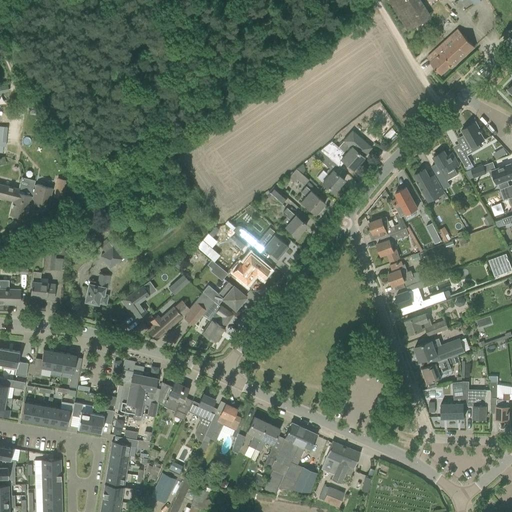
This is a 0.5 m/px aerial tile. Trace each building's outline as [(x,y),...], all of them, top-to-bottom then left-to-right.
[(421,0),(388,0),(406,32),(431,18),(421,0)] [(431,62),(430,63),(441,75),(453,64),(454,66),(474,47),(458,29),(427,58),(431,62)] [(380,124),(386,119),(379,108),(372,113),(380,124)] [(459,131),(462,137),(455,141),(462,152),(469,148),(472,153),(479,149),(476,145),(482,141),(478,134),(479,133),(473,124),(459,131)] [(391,128),(382,136),(387,141),(395,133),(391,128)] [(329,158),(334,162),(339,167),(344,162),(353,169),(363,157),(371,148),(352,131),(343,141),(351,147),(345,154),(338,148),(329,158)] [(503,147),(498,151),(501,156),(506,153),(503,147)] [(315,157),(327,167),(332,161),(320,151),(315,157)] [(454,168),(459,165),(452,153),(447,156),(444,151),(433,157),(437,163),(431,167),(444,189),(450,186),(447,181),(457,175),(454,168)] [(463,153),(457,157),(464,169),(470,166),(463,153)] [(492,171),(497,184),(511,178),(511,167),(511,164),(492,171)] [(486,173),(483,165),(471,170),(474,178),(486,173)] [(322,183),(326,186),(333,192),(334,191),(336,191),(339,188),(338,186),(344,180),(330,168),(326,173),(322,170),(316,177),(322,182),(322,183)] [(296,179),(303,186),(308,180),(296,169),(288,177),(294,182),(296,179)] [(444,192),(434,175),(430,178),(425,169),(414,175),(421,187),(421,186),(429,201),(439,195),(444,192)] [(55,188),(53,197),(63,200),(67,181),(66,181),(57,179),(55,188)] [(29,204),(47,208),(52,190),(35,186),(34,190),(20,186),(19,189),(0,184),(0,197),(13,201),(10,215),(25,219),(29,204)] [(511,184),(500,189),(504,200),(511,197),(511,184)] [(268,193),(282,205),(287,199),(273,187),(268,193)] [(325,203),(306,187),(300,193),(305,198),(301,203),(314,215),(316,213),(318,215),(323,209),(321,207),(325,203)] [(395,193),(398,198),(392,201),(398,213),(409,207),(412,214),(417,211),(418,214),(424,210),(418,198),(413,201),(406,188),(395,193)] [(287,215),(285,217),(280,223),(296,237),(306,225),(286,208),(283,212),(287,215)] [(389,234),(406,228),(403,221),(398,214),(395,215),(398,224),(391,227),(386,216),(369,223),(373,234),(378,233),(380,238),(389,234)] [(511,215),(502,219),(504,225),(511,223),(511,225),(511,215)] [(171,216),(156,228),(162,236),(177,225),(171,216)] [(488,216),(483,219),(487,226),(491,223),(488,216)] [(432,223),(426,226),(435,244),(441,240),(432,223)] [(441,238),(441,237),(444,243),(451,239),(444,227),(437,231),(441,238)] [(237,235),(246,243),(253,249),(258,242),(242,228),(237,235)] [(406,228),(389,234),(392,241),(393,242),(395,241),(395,240),(408,235),(406,228)] [(242,249),(246,243),(237,235),(235,234),(230,239),(242,249)] [(263,248),(270,253),(277,260),(288,247),(273,235),(263,248)] [(459,238),(458,238),(461,246),(467,244),(464,236),(459,238)] [(201,240),(196,247),(213,261),(219,255),(201,240)] [(377,244),(381,256),(387,253),(390,261),(398,258),(395,250),(393,251),(389,240),(377,244)] [(101,256),(109,268),(121,259),(109,243),(101,248),(105,253),(101,256)] [(267,277),(271,270),(263,266),(249,253),(238,265),(236,263),(230,270),(238,277),(246,284),(252,277),(250,275),(255,271),(262,277),(264,275),(267,277)] [(511,269),(506,253),(488,260),(495,277),(511,270),(511,269)] [(44,269),(54,270),(55,255),(46,254),(44,269)] [(2,273),(27,274),(28,261),(3,259),(2,273)] [(178,261),(174,266),(178,269),(182,265),(178,261)] [(394,285),(396,290),(418,282),(424,280),(435,276),(432,267),(412,274),(411,270),(408,272),(405,264),(403,265),(401,261),(391,265),(393,272),(388,274),(392,286),(394,285)] [(30,295),(45,297),(44,299),(53,300),(55,285),(47,284),(47,283),(40,282),(41,273),(33,272),(32,282),(30,295)] [(103,294),(107,276),(99,274),(97,282),(89,281),(85,301),(98,304),(98,303),(106,305),(108,295),(103,294)] [(174,294),(182,286),(177,280),(168,288),(174,294)] [(202,292),(218,305),(223,299),(235,309),(240,304),(241,304),(245,299),(244,298),(246,297),(228,282),(218,293),(208,285),(202,292)] [(150,295),(143,285),(121,301),(128,311),(130,310),(131,311),(136,319),(146,312),(139,302),(150,295)] [(408,291),(396,296),(403,315),(446,299),(446,298),(444,292),(443,291),(430,296),(431,298),(423,301),(418,287),(408,291)] [(0,303),(19,305),(20,289),(0,288),(0,303)] [(457,299),(455,302),(456,305),(459,306),(461,306),(463,305),(465,302),(464,299),(461,298),(459,298),(457,299)] [(195,324),(206,310),(197,303),(184,319),(192,326),(194,323),(195,324)] [(211,320),(203,333),(203,332),(202,333),(214,341),(223,328),(232,314),(220,306),(216,313),(214,311),(209,319),(211,320)] [(181,317),(172,307),(160,318),(157,315),(149,322),(153,325),(146,331),(155,341),(181,317)] [(426,328),(429,336),(448,329),(444,320),(431,325),(427,313),(425,314),(405,321),(410,334),(426,328)] [(432,341),(430,341),(415,347),(420,361),(427,359),(429,365),(435,363),(447,358),(450,357),(458,354),(464,352),(460,339),(445,345),(446,346),(435,350),(432,341)] [(18,361),(19,352),(0,348),(0,364),(16,367),(14,375),(25,377),(28,363),(18,361)] [(43,349),(41,359),(35,358),(32,375),(40,376),(41,367),(51,369),(54,351),(43,349)] [(54,351),(51,369),(62,371),(65,353),(54,351)] [(62,371),(73,373),(76,355),(65,353),(62,371)] [(458,354),(450,357),(453,364),(459,361),(458,354)] [(435,363),(422,368),(428,383),(441,378),(439,373),(451,368),(447,358),(435,363)] [(148,376),(157,378),(158,368),(124,359),(120,381),(123,382),(130,383),(132,373),(142,375),(143,372),(148,373),(148,376)] [(329,379),(333,379),(338,381),(340,374),(331,371),(329,379)] [(148,373),(143,372),(142,375),(132,373),(130,383),(123,382),(117,410),(139,414),(143,397),(152,399),(153,392),(154,392),(157,378),(148,376),(148,373)] [(0,396),(5,398),(8,386),(23,389),(24,382),(1,378),(0,383),(0,396)] [(175,412),(173,416),(183,420),(185,414),(185,415),(192,401),(185,397),(188,388),(174,382),(163,406),(175,412)] [(453,404),(441,404),(441,418),(457,417),(464,417),(464,407),(464,404),(462,404),(461,382),(451,383),(453,404)] [(475,390),(469,390),(469,382),(462,382),(464,403),(468,404),(467,406),(474,406),(473,418),(485,419),(486,410),(491,410),(491,404),(491,396),(490,390),(490,391),(485,390),(484,390),(484,395),(474,395),(475,390)] [(491,396),(491,404),(496,404),(496,419),(508,420),(509,407),(507,407),(507,401),(509,401),(509,393),(503,393),(503,399),(497,399),(497,382),(491,382),(491,396)] [(199,432),(204,434),(204,435),(214,414),(209,412),(215,399),(203,394),(198,404),(192,402),(189,409),(206,417),(205,420),(199,432)] [(0,415),(8,417),(10,410),(3,409),(5,398),(0,396),(0,415)] [(142,440),(148,441),(156,402),(150,401),(142,440)] [(33,404),(24,402),(21,419),(30,421),(33,404)] [(71,416),(79,417),(77,429),(89,431),(92,413),(80,411),(81,404),(73,402),(71,416)] [(33,404),(30,421),(39,422),(42,405),(33,404)] [(235,429),(240,418),(234,415),(237,409),(225,404),(220,413),(219,416),(214,414),(204,435),(204,434),(201,440),(197,450),(203,452),(207,443),(214,427),(220,430),(223,424),(235,429)] [(39,422),(48,424),(51,407),(42,405),(39,422)] [(48,424),(57,426),(60,408),(51,407),(48,424)] [(69,410),(60,408),(57,426),(66,427),(69,410)] [(92,413),(89,431),(100,433),(102,421),(111,423),(113,409),(105,408),(104,415),(92,413)] [(118,417),(115,433),(124,434),(126,418),(118,417)] [(248,446),(254,449),(266,423),(253,417),(247,431),(253,434),(248,446)] [(266,423),(254,449),(250,459),(255,462),(265,440),(273,443),(279,429),(266,423)] [(277,452),(270,468),(272,469),(263,490),(274,495),(278,488),(308,492),(313,482),(298,475),(302,467),(297,464),(304,447),(310,450),(317,435),(291,423),(277,452)] [(236,433),(235,437),(237,438),(231,450),(237,453),(245,437),(239,434),(237,433),(236,433)] [(110,452),(128,455),(130,446),(137,447),(138,440),(125,438),(124,443),(111,441),(110,452)] [(331,480),(340,483),(346,469),(348,469),(346,474),(350,476),(360,453),(332,441),(326,456),(336,460),(333,466),(336,467),(331,480)] [(1,467),(14,467),(15,461),(10,459),(12,448),(0,446),(0,458),(2,459),(1,467)] [(263,465),(270,468),(277,452),(271,449),(263,465)] [(127,465),(128,455),(110,452),(108,461),(127,465)] [(41,474),(60,474),(60,459),(41,460),(41,474)] [(106,472),(125,475),(127,465),(108,461),(106,472)] [(14,467),(1,467),(0,466),(0,478),(1,479),(1,485),(11,484),(14,484),(14,467)] [(125,475),(106,472),(105,481),(123,485),(125,475)] [(161,472),(149,496),(164,503),(175,479),(161,472)] [(61,488),(60,474),(41,474),(42,488),(61,488)] [(256,475),(253,481),(260,484),(263,478),(256,475)] [(183,479),(177,499),(183,500),(189,481),(183,479)] [(11,484),(1,485),(0,484),(0,495),(11,495),(11,484)] [(102,498),(121,502),(123,487),(104,484),(102,498)] [(322,501),(337,507),(343,493),(328,487),(322,501)] [(61,502),(61,488),(42,488),(42,503),(61,502)] [(14,495),(11,495),(0,495),(0,507),(8,507),(14,507),(14,495)] [(119,511),(121,502),(102,498),(99,511),(119,511)] [(42,503),(42,511),(61,511),(61,502),(42,503)]
